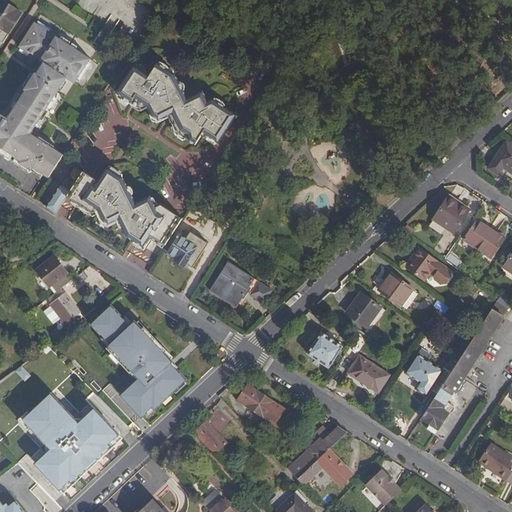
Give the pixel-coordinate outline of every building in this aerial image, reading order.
[(1,1),(0,1),(0,25),(3,28),(2,30),(9,35),(22,15),(1,1)] [(11,115),(35,129),(67,79),(75,84),(91,60),(34,23),(19,47),(45,64),(38,74),(36,74),(25,90),(27,91),(11,115)] [(206,105),(202,94),(185,101),(174,75),(158,65),(149,79),(133,69),(116,96),(132,107),(135,102),(149,110),(153,120),(159,123),(171,118),(173,117),(175,121),(181,118),(183,123),(176,127),(180,137),(197,147),(204,136),(219,146),(238,116),(215,101),(206,105)] [(135,102),(132,107),(143,113),(149,110),(135,102)] [(32,134),(35,129),(11,115),(6,118),(16,124),(21,128),(32,134)] [(171,118),(176,127),(183,123),(181,118),(175,121),(173,117),(171,118)] [(49,145),(45,143),(42,146),(38,144),(41,140),(32,134),(21,128),(18,133),(13,129),(16,124),(6,118),(0,126),(0,146),(2,144),(9,149),(6,153),(16,159),(21,162),(19,164),(32,172),(34,169),(48,147),(49,145)] [(21,128),(16,124),(13,129),(18,133),(21,128)] [(2,144),(0,146),(0,148),(6,153),(9,149),(2,144)] [(48,147),(59,154),(60,152),(49,145),(48,147)] [(495,177),(498,173),(502,167),(511,173),(511,150),(504,145),(487,171),(495,177)] [(34,169),(44,176),(59,154),(48,147),(34,169)] [(44,176),(49,179),(61,161),(64,156),(60,152),(59,154),(44,176)] [(511,173),(502,167),(498,173),(511,182),(511,173)] [(137,205),(121,179),(107,169),(99,182),(84,173),(74,188),(67,197),(110,226),(111,224),(119,220),(129,238),(136,243),(144,230),(149,234),(141,246),(145,249),(152,238),(167,247),(184,220),(166,208),(163,206),(158,208),(152,198),(137,205)] [(218,171),(211,181),(218,186),(225,175),(218,171)] [(47,208),(56,214),(67,197),(74,188),(65,182),(47,208)] [(448,196),(446,200),(460,209),(462,206),(448,196)] [(469,210),(462,206),(460,209),(446,200),(434,218),(454,233),(469,210)] [(463,243),(490,260),(504,240),(477,222),(463,243)] [(144,230),(136,243),(141,246),(149,234),(144,230)] [(195,268),(210,244),(192,232),(187,240),(181,235),(169,253),(177,259),(176,261),(186,268),(188,264),(195,268)] [(487,266),(490,260),(463,243),(460,248),(487,266)] [(417,248),(412,255),(415,258),(413,261),(410,258),(404,266),(422,280),(429,271),(433,275),(433,279),(439,283),(443,282),(448,276),(447,271),(417,248)] [(53,258),(36,271),(50,288),(67,275),(53,258)] [(229,263),(211,292),(237,309),(247,293),(265,305),(273,292),(229,263)] [(82,273),(73,280),(77,286),(87,279),(82,273)] [(390,274),(385,282),(388,285),(381,294),(399,307),(412,289),(390,274)] [(388,285),(385,282),(377,291),(381,294),(388,285)] [(46,301),(50,306),(65,295),(61,290),(46,301)] [(65,295),(50,306),(64,325),(79,314),(65,295)] [(366,329),(381,308),(363,295),(347,316),(366,329)] [(429,425),(438,431),(454,407),(447,402),(454,392),(459,395),(467,382),(462,379),(473,363),(494,332),(511,303),(511,302),(501,295),(498,300),(479,330),(460,360),(451,372),(433,401),(421,420),(429,425)] [(112,306),(93,323),(104,336),(111,344),(109,346),(107,348),(112,353),(120,362),(130,373),(133,370),(140,378),(137,380),(121,396),(141,417),(146,413),(152,407),(154,409),(173,391),(183,382),(185,380),(175,369),(173,371),(167,366),(172,362),(170,360),(159,349),(147,335),(136,324),(135,322),(133,324),(130,326),(123,319),(112,306)] [(381,308),(366,329),(370,333),(386,312),(381,308)] [(328,315),(323,311),(320,316),(325,320),(328,315)] [(79,314),(64,325),(69,330),(83,319),(79,314)] [(126,316),(123,319),(130,326),(133,324),(126,316)] [(139,322),(136,324),(147,335),(149,333),(139,322)] [(321,334),(307,355),(328,369),(342,348),(321,334)] [(104,336),(102,339),(109,346),(111,344),(104,336)] [(162,346),(159,349),(170,360),(172,358),(162,346)] [(419,351),(416,357),(425,363),(428,357),(419,351)] [(117,364),(120,362),(112,353),(109,356),(117,364)] [(360,357),(348,374),(377,393),(388,376),(360,357)] [(441,374),(425,363),(416,357),(405,374),(430,390),(426,397),(433,401),(451,372),(445,368),(441,374)] [(172,362),(167,366),(173,371),(175,369),(177,368),(172,362)] [(130,373),(137,380),(140,378),(133,370),(130,373)] [(374,398),(377,393),(348,374),(345,379),(374,398)] [(186,384),(183,382),(173,391),(176,394),(186,384)] [(245,382),(234,400),(274,425),(285,407),(245,382)] [(80,478),(87,471),(83,467),(93,458),(97,463),(111,449),(122,440),(93,410),(82,420),(77,425),(73,424),(74,420),(50,394),(22,420),(46,445),(50,445),(50,450),(45,455),(34,464),(62,495),(73,485),(80,478)] [(217,406),(209,414),(223,429),(231,422),(217,406)] [(206,418),(192,430),(213,454),(227,442),(206,418)] [(354,473),(329,447),(345,432),(337,423),(329,431),(326,427),(284,466),(302,485),(313,475),(324,487),(332,479),(339,487),(354,473)] [(438,431),(429,425),(426,430),(435,435),(438,431)] [(511,458),(490,444),(478,463),(507,481),(511,472),(511,458)] [(161,464),(163,462),(156,455),(152,459),(162,468),(164,467),(161,464)] [(83,467),(87,471),(97,463),(93,458),(83,467)] [(383,506),(402,489),(380,466),(362,482),(383,506)] [(235,511),(213,489),(200,502),(210,511),(253,511),(249,507),(243,511),(235,511)] [(274,511),(275,511),(316,511),(293,490),(274,511)] [(159,511),(162,510),(152,500),(139,511),(159,511)] [(0,511),(22,511),(15,502),(8,507),(5,504),(2,507),(0,504),(0,511)]
